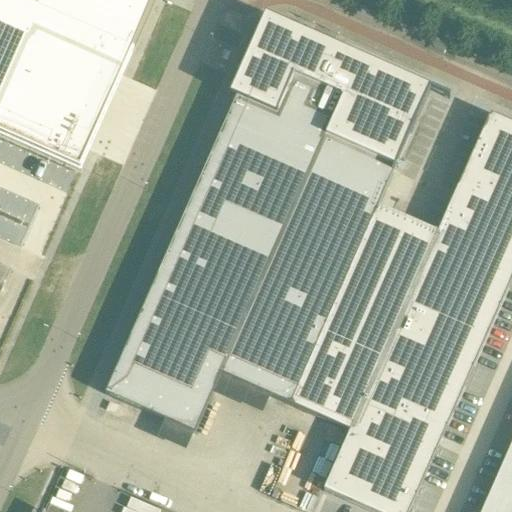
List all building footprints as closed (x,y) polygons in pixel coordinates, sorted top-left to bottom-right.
[(0,0),(0,136),(80,172),(90,149),(122,77),(146,22),(155,0),(0,0)] [(236,100),(105,396),(195,436),(221,376),(290,407),(350,433),(324,492),(368,511),(410,511),(511,282),(511,125),(490,116),(438,234),(378,208),(430,92),(431,90),(265,16),(229,96),(236,100)] [(511,469),(511,446),(503,465),(511,469)] [(511,491),(511,469),(503,465),(495,484),(511,491)] [(44,511),(63,470),(43,511),(44,511)] [(509,511),(511,511),(511,491),(495,484),(486,502),(509,511)] [(509,511),(486,502),(481,511),(509,511)] [(127,503),(123,511),(149,511),(150,511),(127,503)]
